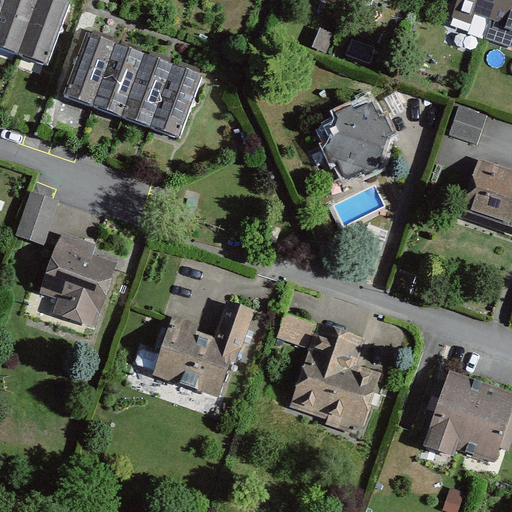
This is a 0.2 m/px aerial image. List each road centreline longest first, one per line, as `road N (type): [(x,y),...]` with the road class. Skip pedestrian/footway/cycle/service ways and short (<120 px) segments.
road 1 (residential): [(511,346),(275,267)]
road 2 (residential): [(0,142),(105,179),(96,207),(156,229)]
